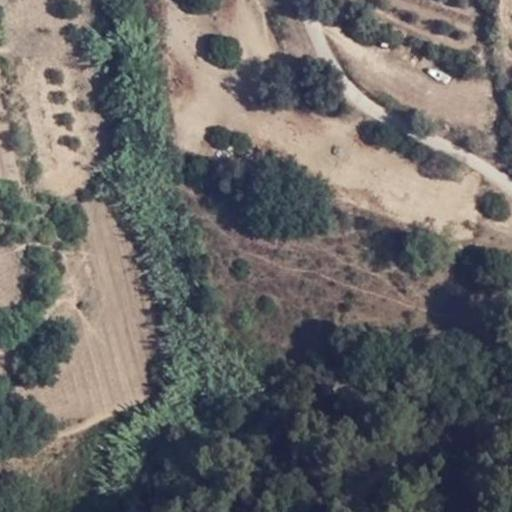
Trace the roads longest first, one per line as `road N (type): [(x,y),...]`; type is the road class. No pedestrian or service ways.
road 1 (track): [(0,447),(196,379),(511,315)]
road 2 (unclassified): [(307,0),(317,34),(354,92),(511,182)]
